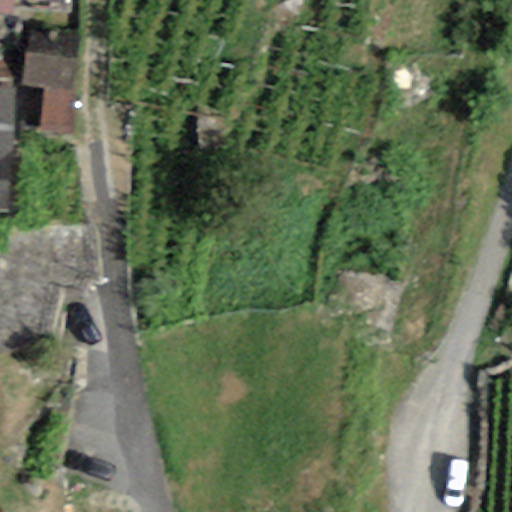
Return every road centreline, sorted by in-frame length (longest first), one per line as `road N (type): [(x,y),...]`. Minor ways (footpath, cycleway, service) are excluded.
road 1 (unclassified): [(511,198),(460,343),(420,511)]
road 2 (track): [(96,142),(94,0)]
